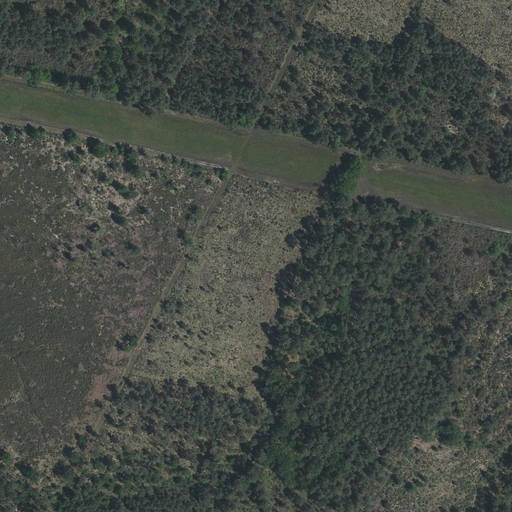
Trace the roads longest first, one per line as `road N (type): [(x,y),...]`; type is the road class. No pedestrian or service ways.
road 1 (track): [(320,0),(52,511)]
road 2 (track): [(0,84),(511,215)]
